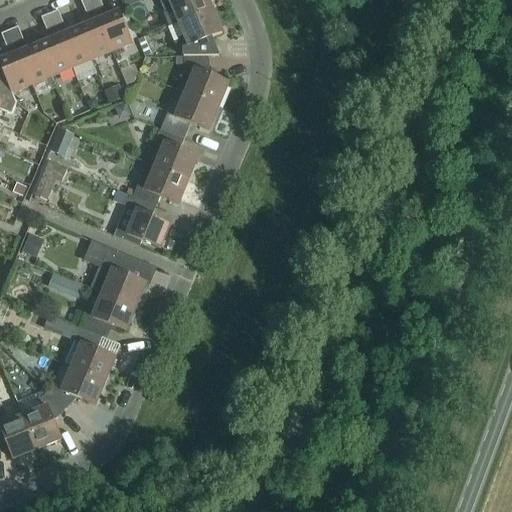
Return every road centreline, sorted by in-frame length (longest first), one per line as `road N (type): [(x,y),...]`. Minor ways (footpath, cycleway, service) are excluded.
road 1 (residential): [(0,502),(64,480),(100,459),(121,433),(254,114),(260,52),(245,0)]
road 2 (tertiary): [(248,511),(314,416),(454,0)]
road 3 (primary): [(511,370),(458,511)]
